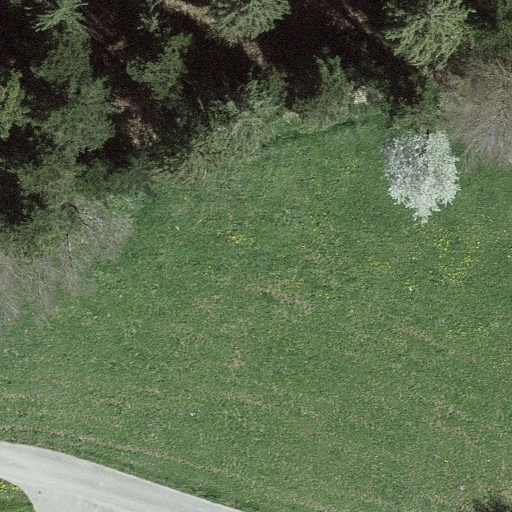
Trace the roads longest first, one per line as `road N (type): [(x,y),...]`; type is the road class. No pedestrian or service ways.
road 1 (track): [(264,511),(125,467),(0,449)]
road 2 (track): [(0,240),(228,129)]
